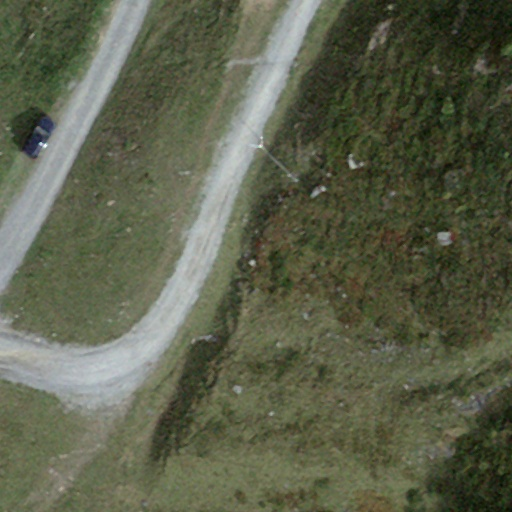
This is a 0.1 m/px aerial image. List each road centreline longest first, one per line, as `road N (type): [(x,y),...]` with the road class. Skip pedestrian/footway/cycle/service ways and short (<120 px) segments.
road 1 (track): [(298,0),(168,299),(111,384),(0,352)]
road 2 (track): [(128,0),(113,47),(0,270)]
